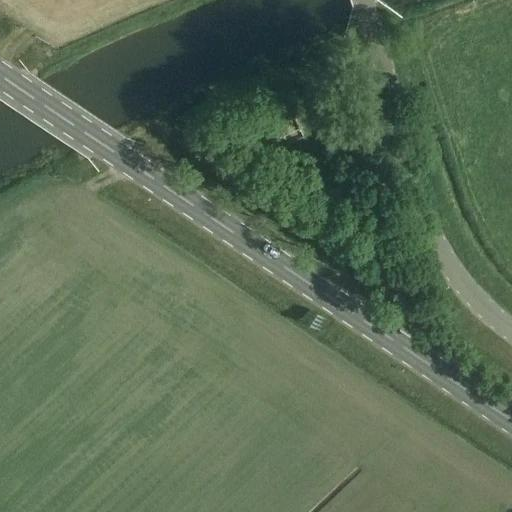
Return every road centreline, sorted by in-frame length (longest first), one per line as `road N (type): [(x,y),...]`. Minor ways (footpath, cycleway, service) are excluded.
road 1 (primary): [(511,422),(0,76)]
road 2 (tertiary): [(511,333),(465,289),(431,233),(363,0)]
